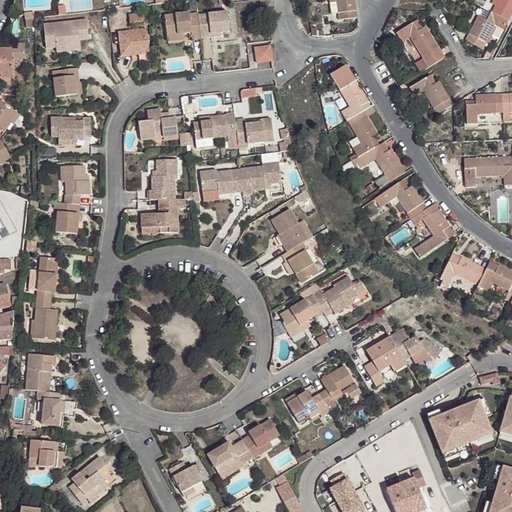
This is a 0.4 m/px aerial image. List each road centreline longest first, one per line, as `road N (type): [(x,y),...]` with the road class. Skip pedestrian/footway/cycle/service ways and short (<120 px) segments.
road 1 (residential): [(306,47),(272,76),(142,92),(128,101),(115,129),(101,293)]
road 2 (residential): [(255,392),(260,309),(233,272),(182,252),(154,256),(114,274),(101,293)]
road 3 (residential): [(101,293),(95,367),(119,407),(188,424),(255,392)]
road 4 (residential): [(356,43),(442,197),(511,251)]
